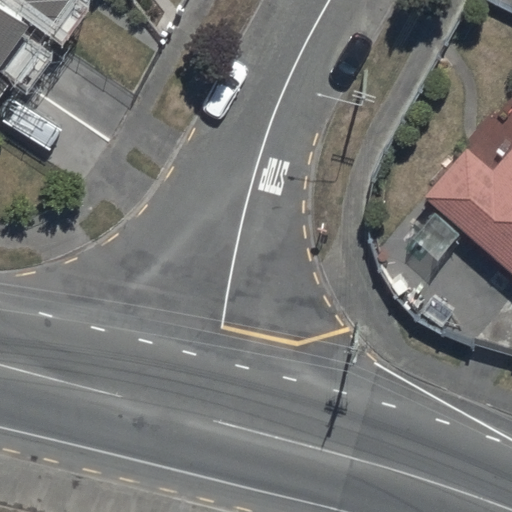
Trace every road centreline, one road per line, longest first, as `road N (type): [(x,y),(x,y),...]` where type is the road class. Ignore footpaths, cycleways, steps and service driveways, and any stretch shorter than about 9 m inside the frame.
road 1 (residential): [(201,415),(273,118),(331,0)]
road 2 (tertiary): [(201,415),(511,510)]
road 3 (tertiary): [(0,365),(201,415)]
